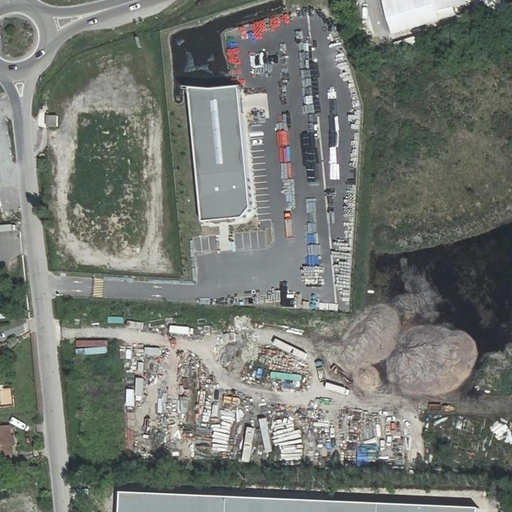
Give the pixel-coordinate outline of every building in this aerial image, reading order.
[(393,33),(439,20),(436,10),(452,5),(465,2),(464,0),(402,0),(385,5),(393,33)] [(455,16),(452,5),(436,10),(439,20),(455,16)] [(95,67),(131,61),(130,51),(94,57),(95,67)] [(214,91),(190,87),(203,221),(244,217),(251,209),(241,88),(214,91)] [(72,179),(71,232),(141,233),(143,115),(78,114),(77,179),(72,179)] [(58,117),(47,116),(47,127),(58,127),(58,117)] [(138,238),(117,238),(116,251),(138,251),(138,238)] [(0,455),(13,454),(13,445),(12,436),(11,426),(0,427),(0,455)] [(479,511),(122,493),(121,511),(479,511)]
